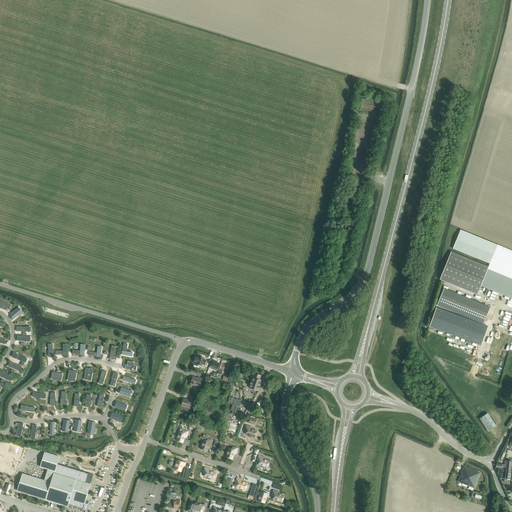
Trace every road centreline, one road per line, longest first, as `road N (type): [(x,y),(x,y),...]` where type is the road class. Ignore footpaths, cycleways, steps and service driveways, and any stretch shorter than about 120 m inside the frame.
road 1 (tertiary): [(295,353),(306,327),(349,296),(365,273),(427,0)]
road 2 (secondary): [(364,340),(448,0)]
road 3 (unclassified): [(0,283),(183,343)]
road 4 (unclassified): [(317,511),(312,483),(284,429),(288,388)]
road 5 (unclassified): [(145,440),(259,478)]
